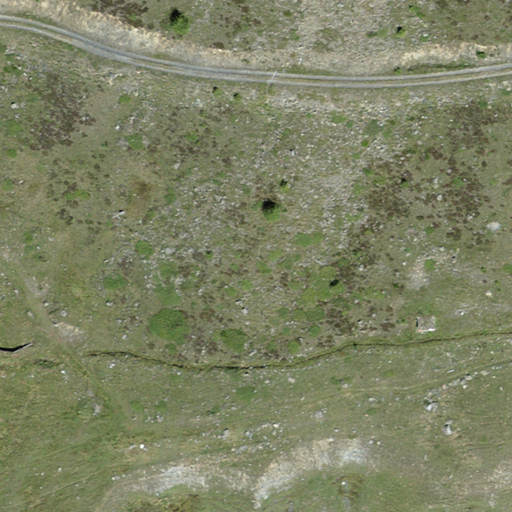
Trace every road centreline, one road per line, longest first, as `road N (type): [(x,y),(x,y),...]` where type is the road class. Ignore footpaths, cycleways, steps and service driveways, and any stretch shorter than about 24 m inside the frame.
road 1 (track): [(0,28),(213,80),(375,86),(511,70)]
road 2 (track): [(0,257),(135,435)]
